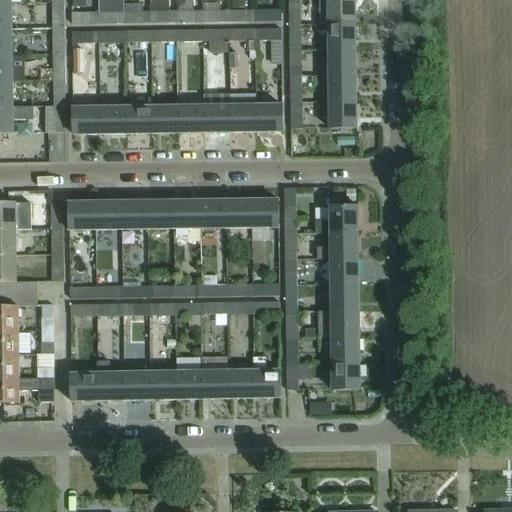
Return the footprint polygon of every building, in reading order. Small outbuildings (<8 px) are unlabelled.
[(245,0),(232,0),(233,9),(246,8),(245,0)] [(288,0),(289,25),(301,25),(300,0),(288,0)] [(328,0),(328,25),(355,24),(354,0),(328,0)] [(53,30),(64,29),(64,3),(52,3),(52,23),(53,30)] [(0,30),(12,30),(12,4),(0,4),(0,30)] [(254,11),(254,23),(281,22),(281,10),(254,11)] [(203,23),(229,23),(228,11),(221,11),(221,12),(202,12),(203,23)] [(229,23),(254,23),(254,11),(228,11),(229,23)] [(150,24),(176,24),(176,12),(150,13),(150,24)] [(176,24),(203,23),(202,12),(176,12),(176,24)] [(99,25),(125,24),(124,13),(98,14),(99,25)] [(125,24),(150,24),(150,13),(143,13),(124,13),(125,24)] [(72,25),(99,25),(98,14),(72,14),(72,25)] [(329,51),(356,50),(355,24),(328,25),(329,51)] [(289,51),(301,51),(301,25),(289,25),(289,51)] [(53,55),(64,55),(64,29),(53,30),(53,37),(42,37),(42,47),(42,53),(43,53),(53,53),(53,55)] [(0,55),(12,56),(12,30),(0,30),(0,55)] [(229,43),(255,42),(255,30),(229,31),(229,43)] [(255,30),(255,42),(271,42),(271,66),(282,66),(281,30),(255,30)] [(185,43),(203,43),(203,31),(177,32),(177,43),(185,43)] [(210,43),(229,43),(229,31),(203,31),(203,43),(210,43)] [(125,44),(151,44),(151,32),(125,33),(125,44)] [(151,44),(177,43),(177,32),(151,32),(151,44)] [(73,45),(99,44),(99,33),(73,34),(73,45)] [(99,44),(125,44),(125,33),(99,33),(99,44)] [(229,51),(229,43),(210,43),(210,54),(229,54),(229,51)] [(238,77),(238,48),(230,48),(230,77),(238,77)] [(329,77),(356,76),(356,50),(329,51),(329,63),(323,63),(322,77),(329,77)] [(290,77),(302,77),(301,51),(289,51),(290,77)] [(0,81),(13,82),(12,56),(0,55),(0,81)] [(53,81),(65,81),(64,55),(53,55),(53,81)] [(329,103),(356,102),(356,76),(329,77),(329,103)] [(290,103),(302,103),(302,77),(290,77),(290,103)] [(0,107),(13,108),(13,82),(0,81),(0,107)] [(54,107),(65,107),(65,81),(53,81),(54,107)] [(356,102),(329,103),(330,130),(356,129),(356,102)] [(302,130),(302,113),(302,105),(302,103),(290,103),(290,130),(302,130)] [(33,107),(13,108),(0,107),(0,134),(14,135),(13,121),(33,121),(33,107)] [(65,107),(54,107),(54,110),(45,110),(45,134),(66,134),(65,107)] [(204,134),(230,134),(230,107),(204,108),(204,134)] [(230,134),(256,133),(256,107),(230,107),(230,134)] [(256,107),(256,133),(283,133),(283,107),(256,107)] [(126,135),(152,135),(152,108),(126,109),(126,135)] [(152,135),(178,134),(178,108),(152,108),(152,135)] [(178,134),(204,134),(204,108),(178,108),(178,134)] [(74,136),(100,135),(100,109),(73,109),(74,136)] [(100,135),(126,135),(126,109),(100,109),(100,135)] [(357,145),(368,145),(369,123),(357,123),(357,145)] [(200,230),(226,230),(226,201),(200,202),(200,230)] [(226,230),(252,229),(252,201),(226,201),(226,230)] [(252,201),(252,229),(279,229),(278,201),(252,201)] [(122,231),(148,231),(148,202),(122,203),(122,231)] [(148,231),(174,230),(174,202),(148,202),(148,231)] [(174,230),(200,230),(200,202),(174,202),(174,230)] [(52,229),(64,229),(63,223),(63,203),(52,204),(52,224),(52,229)] [(69,232),(96,231),(96,203),(69,203),(69,232)] [(96,231),(122,231),(122,203),(96,203),(96,231)] [(0,229),(16,230),(16,204),(0,204),(0,229)] [(330,234),(358,234),(358,207),(330,208),(330,223),(316,223),(316,234),(330,234)] [(285,235),(296,235),(296,208),(284,209),(285,235)] [(0,254),(16,254),(16,230),(0,229),(0,254)] [(53,254),(64,254),(64,229),(52,229),(53,254)] [(318,260),(330,260),(359,260),(358,234),(330,234),(330,249),(318,249),(318,260)] [(285,261),(297,261),(296,235),(285,235),(285,261)] [(0,283),(17,283),(17,279),(16,254),(0,254),(0,283)] [(64,254),(53,254),(54,283),(65,282),(64,254)] [(331,286),(359,286),(359,260),(330,260),(331,286)] [(285,286),(297,286),(297,261),(285,261),(285,286)] [(0,293),(37,293),(37,283),(17,283),(0,283),(0,293)] [(227,298),(253,298),(253,286),(227,287),(227,298)] [(253,286),(253,298),(280,297),(279,286),(253,286)] [(297,313),(297,286),(285,286),(286,313),(297,313)] [(331,312),(359,312),(359,286),(331,286),(331,312)] [(149,299),(175,299),(175,287),(149,288),(149,299)] [(175,299),(201,298),(201,287),(175,287),(175,299)] [(201,298),(227,298),(227,287),(201,287),(201,298)] [(70,300),(97,300),(97,288),(70,289),(70,300)] [(97,300),(123,299),(123,288),(97,288),(97,300)] [(123,299),(149,299),(149,288),(123,288),(123,299)] [(37,307),(37,303),(37,293),(0,293),(0,307),(18,307),(37,307)] [(227,315),(253,314),(253,303),(227,304),(227,315)] [(253,303),(253,314),(280,314),(280,303),(253,303)] [(175,316),(201,315),(201,304),(175,305),(175,316)] [(201,315),(227,315),(227,304),(201,304),(201,315)] [(97,317),(123,317),(123,305),(97,306),(97,317)] [(123,317),(149,316),(149,305),(123,305),(123,317)] [(149,316),(175,316),(175,305),(149,305),(149,316)] [(71,317),(97,317),(97,306),(71,306),(71,317)] [(0,331),(19,332),(18,307),(0,307),(0,331)] [(331,338),(360,338),(359,312),(331,312),(331,313),(319,313),(319,338),(331,338)] [(286,339),(298,339),(297,313),(286,313),(286,339)] [(55,331),(55,318),(43,318),(42,331),(55,331)] [(0,355),(19,355),(19,332),(0,331),(0,355)] [(42,355),(54,355),(54,343),(55,331),(42,331),(42,355)] [(331,364),(360,364),(360,338),(331,338),(331,364)] [(287,365),(298,365),(298,339),(286,339),(287,365)] [(0,379),(19,379),(19,355),(0,355),(0,379)] [(38,379),(54,379),(54,370),(54,355),(42,355),(42,356),(37,356),(38,379)] [(254,371),(254,400),(281,399),(281,371),(266,371),(266,359),(253,359),(254,371)] [(125,402),(124,373),(109,374),(109,363),(99,363),(99,374),(98,374),(99,403),(125,402)] [(360,364),(331,364),(332,371),(332,391),(360,390),(360,364)] [(298,391),(298,380),(298,366),(298,365),(287,365),(287,391),(298,391)] [(298,366),(298,380),(308,380),(308,365),(298,366)] [(228,400),(254,400),(254,371),(228,372),(228,400)] [(177,401),(202,401),(202,372),(176,373),(177,401)] [(202,401),(228,400),(228,372),(202,372),(202,401)] [(125,402),(151,402),(150,373),(124,373),(125,402)] [(151,402),(177,401),(176,373),(150,373),(151,402)] [(72,403),(99,403),(98,374),(71,374),(72,403)] [(19,379),(0,379),(0,403),(20,404),(20,392),(38,391),(39,403),(55,403),(54,379),(38,379),(19,379)]
